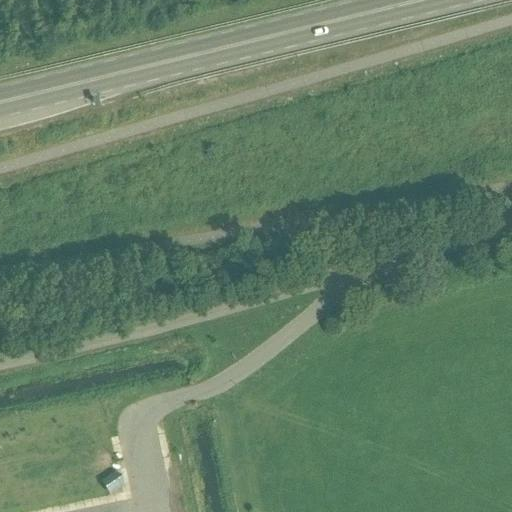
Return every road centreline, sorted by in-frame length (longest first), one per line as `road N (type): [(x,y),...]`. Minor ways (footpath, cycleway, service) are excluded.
road 1 (unclassified): [(0,367),(152,331),(511,224)]
road 2 (primary): [(0,105),(424,0)]
road 3 (unknown): [(152,511),(138,443),(147,412),(362,270)]
